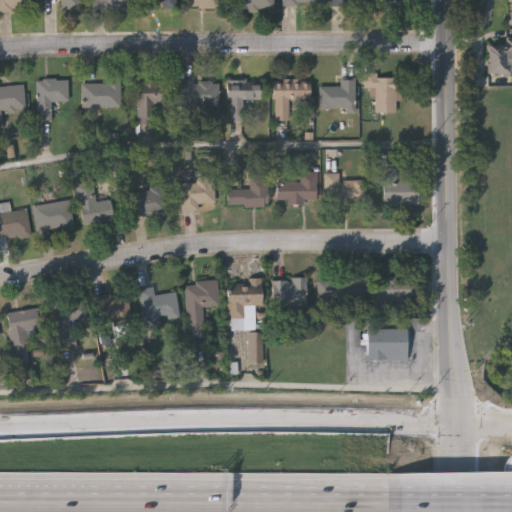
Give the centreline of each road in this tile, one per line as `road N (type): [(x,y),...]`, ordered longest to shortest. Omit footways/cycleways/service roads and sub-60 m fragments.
road 1 (secondary): [(458,427),(0,428)]
road 2 (residential): [(449,244),(206,251),(0,275)]
road 3 (residential): [(448,42),(0,49)]
road 4 (tertiary): [(458,427),(447,0)]
road 5 (motorway): [(401,498),(0,496)]
